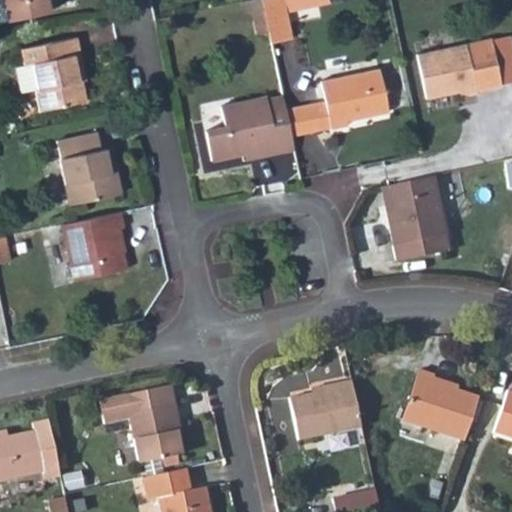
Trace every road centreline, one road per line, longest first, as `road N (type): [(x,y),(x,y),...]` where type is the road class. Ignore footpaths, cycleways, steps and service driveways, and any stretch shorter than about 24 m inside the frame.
road 1 (residential): [(348,314),(329,220),(312,208),(186,228)]
road 2 (residential): [(136,0),(186,228)]
road 3 (residential): [(211,343),(0,383)]
road 4 (unknown): [(312,208),(455,151),(483,106)]
road 5 (residential): [(211,343),(247,511)]
road 6 (residential): [(511,318),(443,299),(348,314)]
road 7 (residential): [(348,314),(211,343)]
